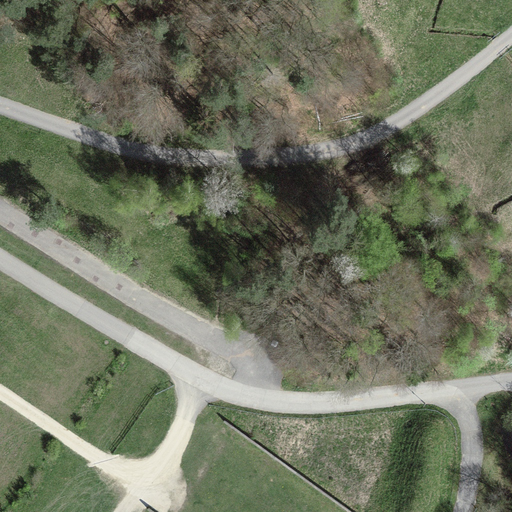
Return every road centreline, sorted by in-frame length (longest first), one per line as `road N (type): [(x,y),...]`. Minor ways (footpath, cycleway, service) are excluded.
road 1 (track): [(511,34),(375,134),(284,156),(139,153),(0,106)]
road 2 (unclassified): [(0,252),(199,376),(272,402),(511,387)]
road 3 (track): [(272,402),(269,372),(237,348),(145,303),(0,210)]
road 4 (track): [(199,376),(170,463),(148,479),(107,463),(0,393)]
road 5 (track): [(444,392),(470,452),(457,511)]
